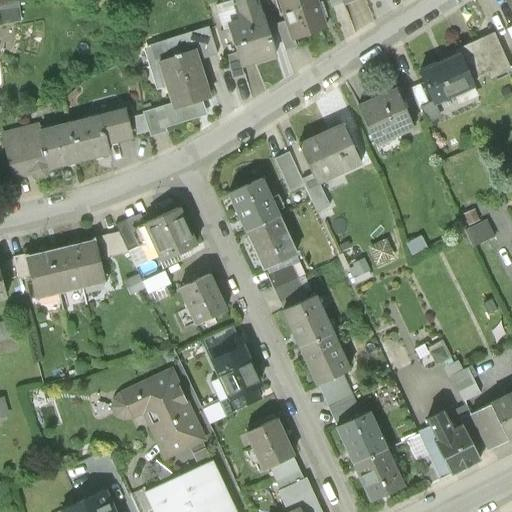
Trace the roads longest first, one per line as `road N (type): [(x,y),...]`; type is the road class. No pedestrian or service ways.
road 1 (residential): [(349,511),(183,164)]
road 2 (residential): [(183,164),(440,0)]
road 3 (residential): [(0,224),(183,164)]
